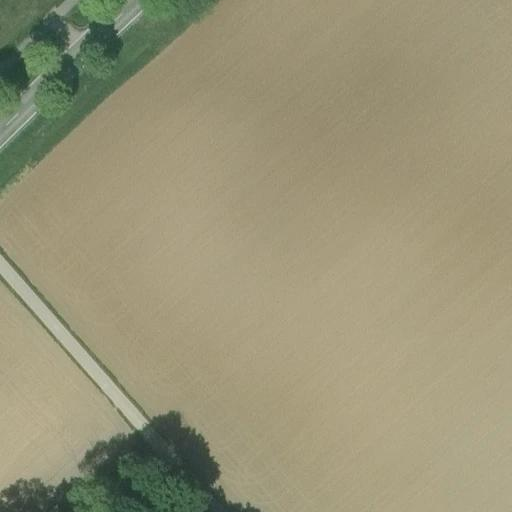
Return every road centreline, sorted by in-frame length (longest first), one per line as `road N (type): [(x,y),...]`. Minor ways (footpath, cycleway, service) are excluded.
road 1 (unclassified): [(213,511),(0,267)]
road 2 (tertiary): [(0,147),(150,0)]
